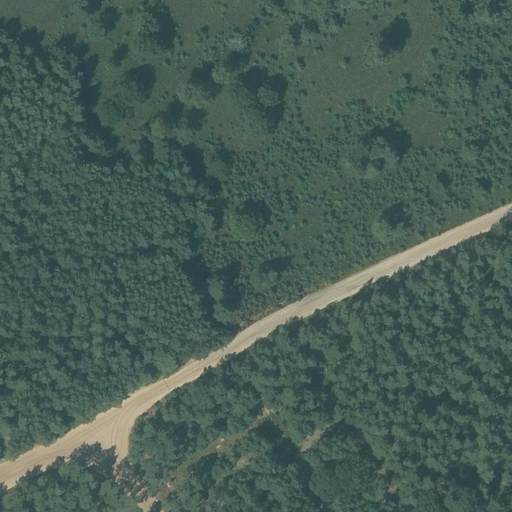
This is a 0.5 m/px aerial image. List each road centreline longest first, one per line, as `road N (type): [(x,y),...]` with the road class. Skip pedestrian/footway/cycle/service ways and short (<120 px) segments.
road 1 (track): [(511,211),(257,332),(0,480)]
road 2 (unknown): [(299,453),(239,342)]
